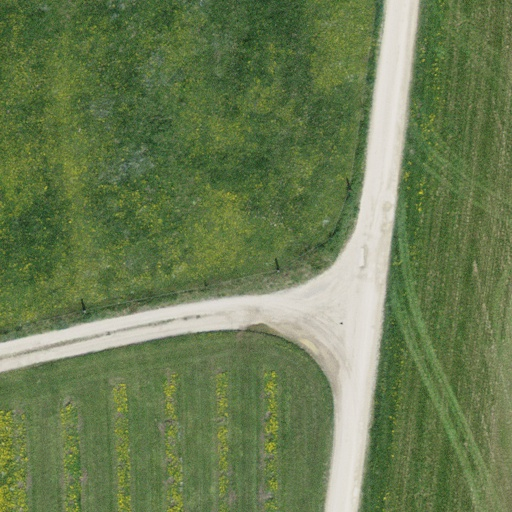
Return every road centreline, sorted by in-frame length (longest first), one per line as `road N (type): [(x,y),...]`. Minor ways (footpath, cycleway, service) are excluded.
road 1 (track): [(336,511),(402,0)]
road 2 (track): [(0,359),(239,312),(358,313)]
